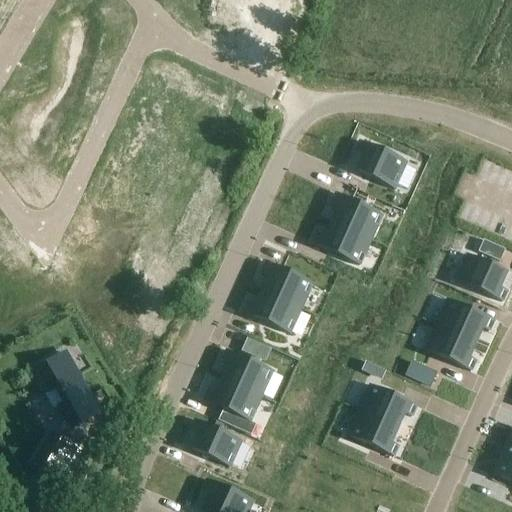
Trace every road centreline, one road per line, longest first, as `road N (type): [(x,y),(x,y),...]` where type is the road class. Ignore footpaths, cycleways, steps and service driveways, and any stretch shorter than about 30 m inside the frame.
road 1 (residential): [(128,511),(206,321),(292,132),(309,113)]
road 2 (residential): [(160,26),(137,53),(55,220),(42,230),(25,225),(0,189)]
road 3 (residential): [(309,113),(339,103),(399,107),(511,142)]
road 4 (residential): [(511,342),(435,511)]
road 5 (residential): [(309,113),(160,26)]
